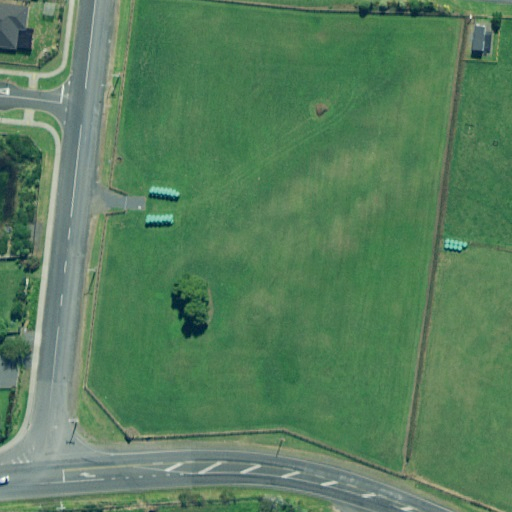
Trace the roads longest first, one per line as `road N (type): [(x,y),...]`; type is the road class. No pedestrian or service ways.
road 1 (secondary): [(46,472),(264,466),(340,482),(420,511)]
road 2 (residential): [(82,103),(46,472)]
